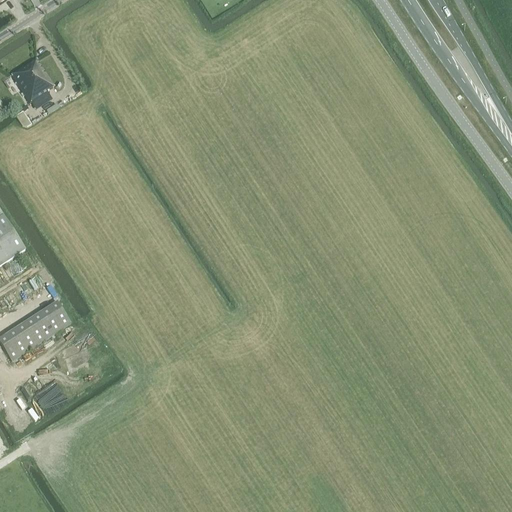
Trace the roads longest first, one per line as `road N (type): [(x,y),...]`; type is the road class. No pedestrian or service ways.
road 1 (unclassified): [(379,0),(511,189)]
road 2 (primary): [(407,0),(511,143)]
road 3 (primary): [(511,137),(437,0)]
